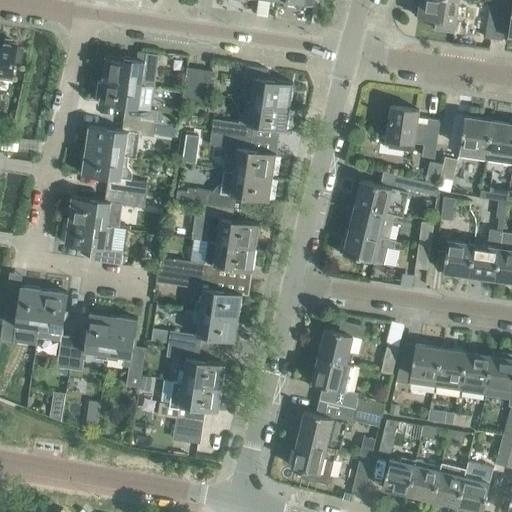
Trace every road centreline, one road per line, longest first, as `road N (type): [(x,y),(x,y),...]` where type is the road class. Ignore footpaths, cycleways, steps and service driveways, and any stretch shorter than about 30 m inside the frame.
road 1 (residential): [(149,284),(37,266),(81,15)]
road 2 (tertiary): [(290,282),(347,55)]
road 3 (residential): [(16,463),(241,500)]
road 4 (residential): [(511,315),(290,282)]
road 5 (tertiary): [(241,500),(290,282)]
road 6 (residential): [(347,55),(168,28)]
road 7 (residential): [(511,78),(347,55)]
